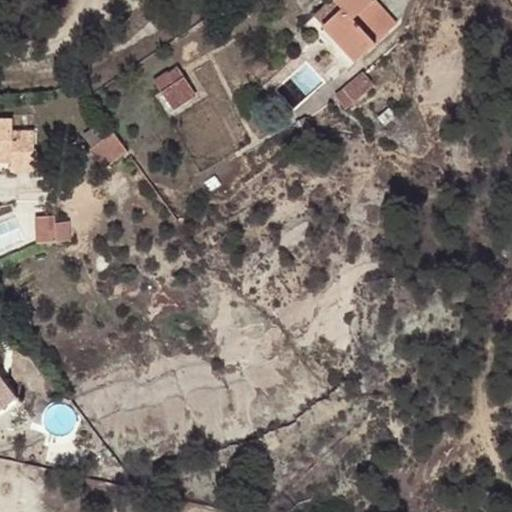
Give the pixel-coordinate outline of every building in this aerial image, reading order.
[(335,4),(332,0),(317,0),(305,9),(313,20),(335,4)] [(387,26),(368,0),(332,0),(335,4),(313,20),(345,61),(387,26)] [(166,84),(147,61),(126,77),(141,101),(166,84)] [(333,103),(360,82),(353,72),(326,92),(333,103)] [(317,98),(326,109),(333,103),(326,92),(317,98)] [(54,128),(63,141),(79,129),(70,117),(54,128)] [(76,162),(99,145),(85,125),(79,129),(63,141),(61,142),(76,162)] [(6,209),(8,236),(43,233),(41,214),(27,216),(26,208),(6,209)] [(26,315),(14,323),(20,333),(33,325),(26,315)]
